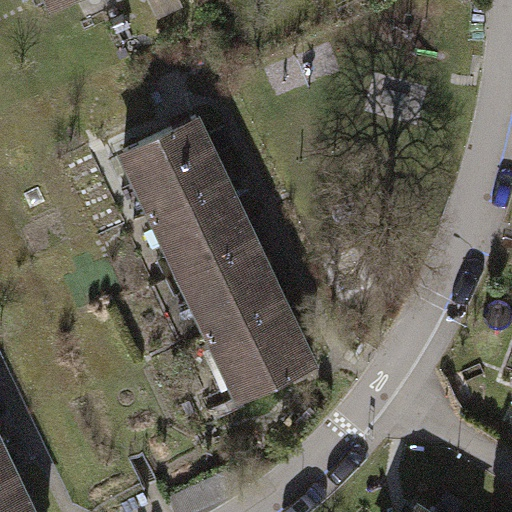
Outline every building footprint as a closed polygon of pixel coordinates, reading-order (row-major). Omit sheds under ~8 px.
[(119,148),(150,212),(224,176),(192,112),(119,148)] [(252,234),(224,176),(150,212),(179,270),(252,234)] [(179,270),(208,330),(282,294),(252,234),(179,270)] [(311,354),(282,294),(208,330),(238,390),(311,354)] [(0,482),(15,475),(0,444),(0,482)] [(236,461),(167,494),(176,511),(182,511),(246,481),(236,461)] [(0,511),(31,511),(15,475),(0,482),(0,511)] [(429,511),(413,501),(406,511),(429,511)]
